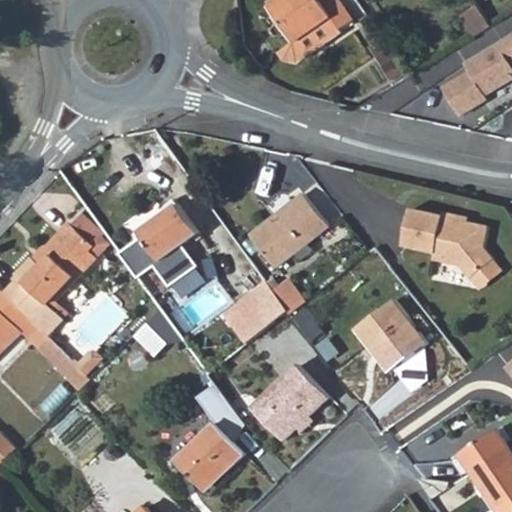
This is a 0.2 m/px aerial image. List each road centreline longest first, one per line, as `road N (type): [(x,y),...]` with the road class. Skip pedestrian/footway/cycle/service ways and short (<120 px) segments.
road 1 (residential): [(167,82),(345,141),(511,175)]
road 2 (tertiary): [(73,99),(0,199)]
